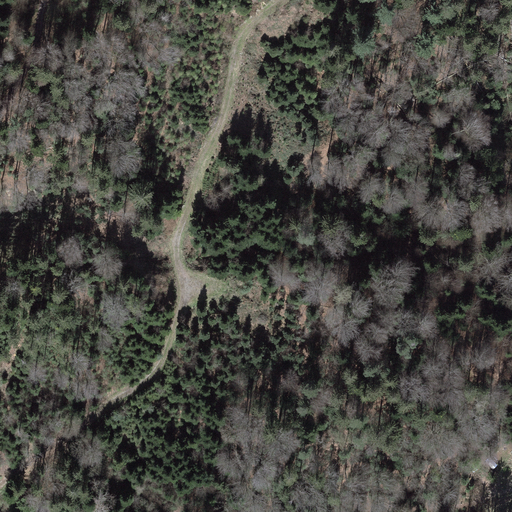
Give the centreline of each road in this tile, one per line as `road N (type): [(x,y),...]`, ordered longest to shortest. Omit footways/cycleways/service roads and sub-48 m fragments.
road 1 (track): [(0,488),(166,359),(184,284),(176,242),(199,168),(223,128),(238,33),(281,0)]
road 2 (track): [(0,117),(22,85),(46,0)]
